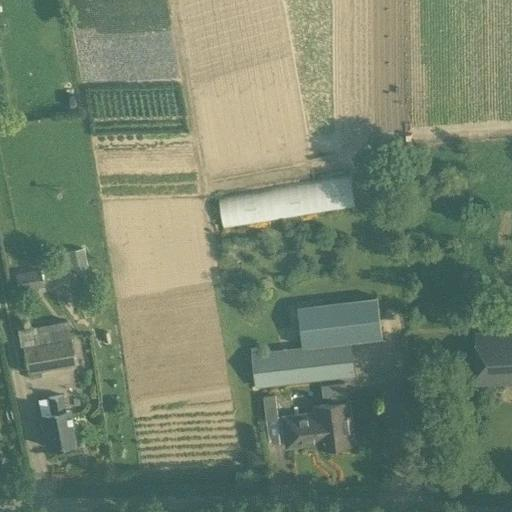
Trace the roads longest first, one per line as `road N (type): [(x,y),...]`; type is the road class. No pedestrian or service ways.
road 1 (unclassified): [(0,505),(397,511)]
road 2 (track): [(0,294),(40,505)]
